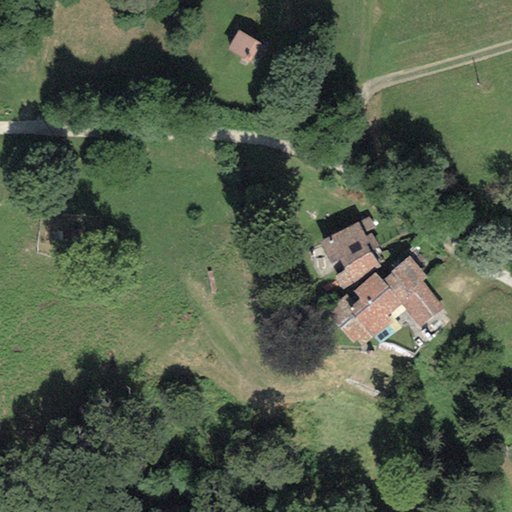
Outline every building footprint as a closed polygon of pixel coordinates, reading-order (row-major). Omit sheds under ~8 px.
[(266,49),(239,33),(227,52),(255,68),(266,49)] [(338,264),(342,271),(372,255),(379,251),(369,231),(375,229),(370,218),(319,245),(332,267),(338,264)] [(383,272),(372,255),(342,271),(334,278),(348,298),(357,291),(374,277),(383,272)] [(374,277),(357,291),(384,322),(401,308),(420,331),(443,310),(422,284),(426,279),(408,261),(382,285),(374,277)] [(348,298),(326,317),(354,348),(359,344),(361,348),(370,341),(371,344),(390,328),(384,322),(357,291),(348,298)]
